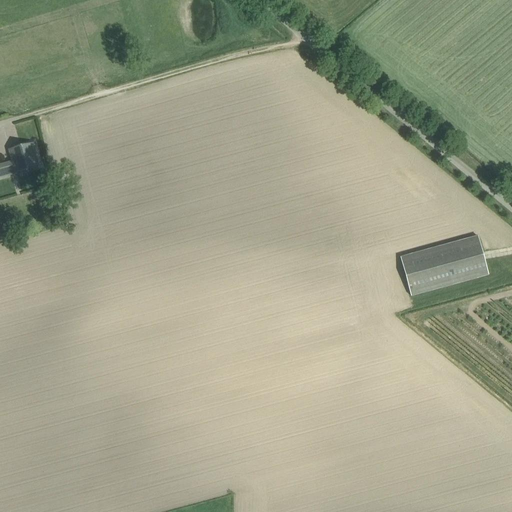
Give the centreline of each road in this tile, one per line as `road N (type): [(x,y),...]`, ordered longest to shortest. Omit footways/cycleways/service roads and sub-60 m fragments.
road 1 (unclassified): [(511,208),(259,0)]
road 2 (track): [(19,117),(303,37)]
